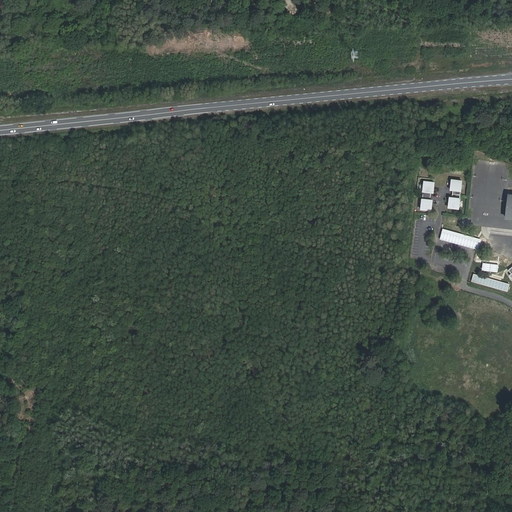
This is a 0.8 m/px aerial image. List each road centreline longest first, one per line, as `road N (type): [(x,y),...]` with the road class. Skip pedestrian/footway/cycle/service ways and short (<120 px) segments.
road 1 (primary): [(0,130),(511,78)]
road 2 (track): [(463,285),(113,181),(0,179)]
